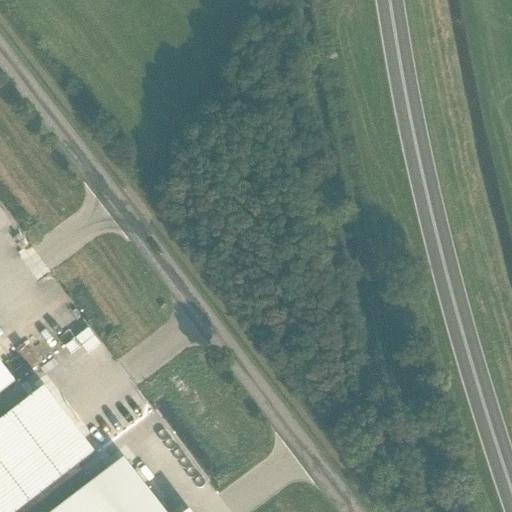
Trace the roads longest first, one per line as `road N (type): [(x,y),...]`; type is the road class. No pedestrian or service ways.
road 1 (tertiary): [(350,511),(0,51)]
road 2 (trunk): [(511,495),(444,270),(388,0)]
